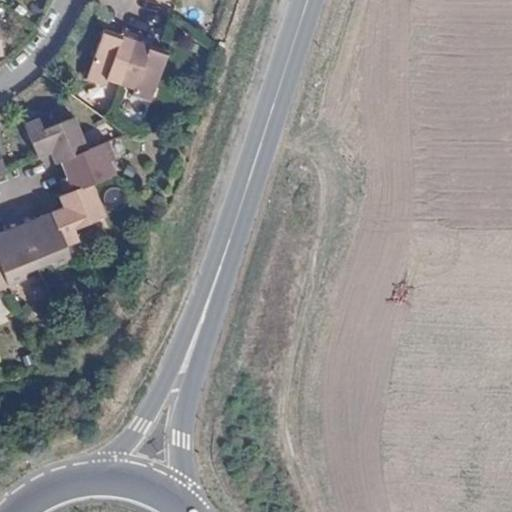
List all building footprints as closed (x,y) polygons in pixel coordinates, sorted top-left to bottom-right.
[(107,78),(122,83),(138,33),(124,28),(122,34),(106,29),(89,78),(104,84),(107,78)] [(138,33),(122,83),(140,90),(139,96),(152,100),(169,50),(164,48),(153,44),(155,38),(138,33)] [(60,162),(90,149),(76,116),(42,131),(37,121),(25,126),(37,157),(50,151),(54,163),(60,162)] [(92,182),(117,172),(111,157),(117,154),(111,140),(90,149),(60,162),(66,176),(60,179),(66,193),(92,182)] [(105,216),(92,182),(66,193),(59,196),(63,205),(51,212),(65,245),(77,240),(72,228),(105,216)] [(57,264),(71,259),(65,245),(51,212),(36,218),(33,212),(19,219),(38,266),(54,260),(57,264)] [(24,273),(38,266),(19,219),(2,225),(5,231),(0,233),(0,260),(10,284),(26,278),(24,273)] [(0,288),(10,284),(0,260),(0,288)]
